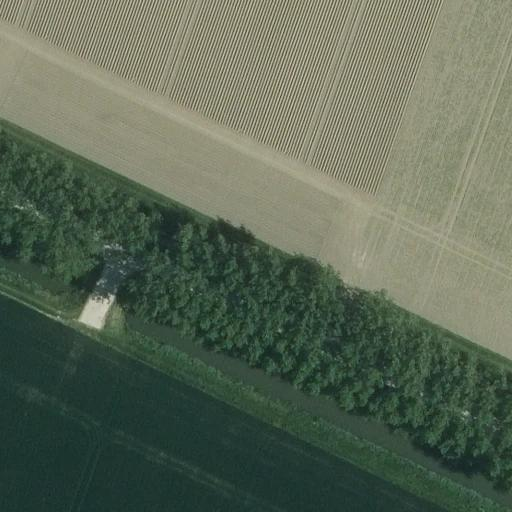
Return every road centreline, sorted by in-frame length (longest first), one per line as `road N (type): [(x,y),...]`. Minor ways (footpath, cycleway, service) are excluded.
road 1 (unclassified): [(511,434),(0,189)]
road 2 (track): [(511,375),(0,130)]
road 3 (track): [(0,287),(463,511)]
